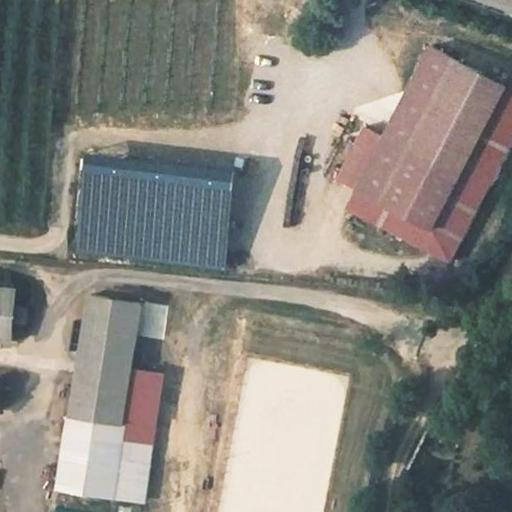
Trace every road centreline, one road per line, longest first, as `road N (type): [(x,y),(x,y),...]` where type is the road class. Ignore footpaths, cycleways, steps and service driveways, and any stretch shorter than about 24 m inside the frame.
road 1 (track): [(0,243),(269,267),(291,105),(359,99),(376,65),(358,0)]
road 2 (residential): [(511,256),(448,366)]
